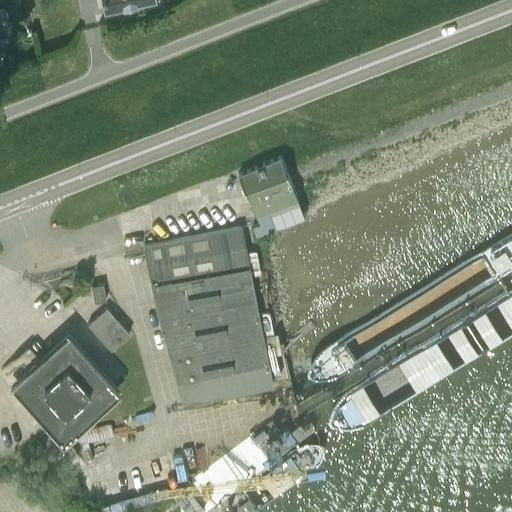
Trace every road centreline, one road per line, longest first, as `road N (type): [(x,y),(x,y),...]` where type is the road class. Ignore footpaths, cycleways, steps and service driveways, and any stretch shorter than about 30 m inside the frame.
road 1 (tertiary): [(0,210),(511,10)]
road 2 (unclassified): [(0,115),(299,0)]
